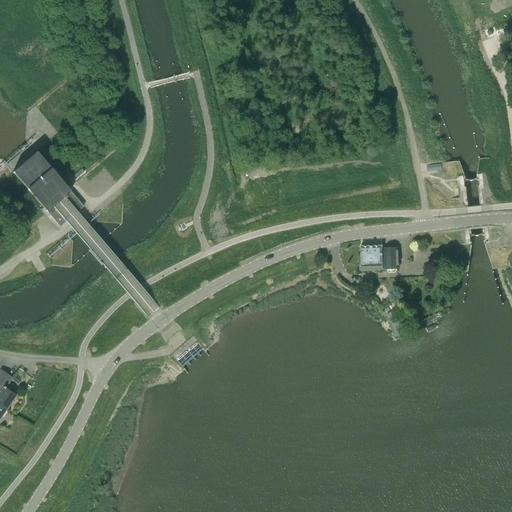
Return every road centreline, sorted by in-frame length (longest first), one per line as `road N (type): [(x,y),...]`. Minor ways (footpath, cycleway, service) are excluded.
road 1 (tertiary): [(106,371),(160,319),(288,253),(349,235),(511,219)]
road 2 (tertiary): [(28,511),(106,371)]
